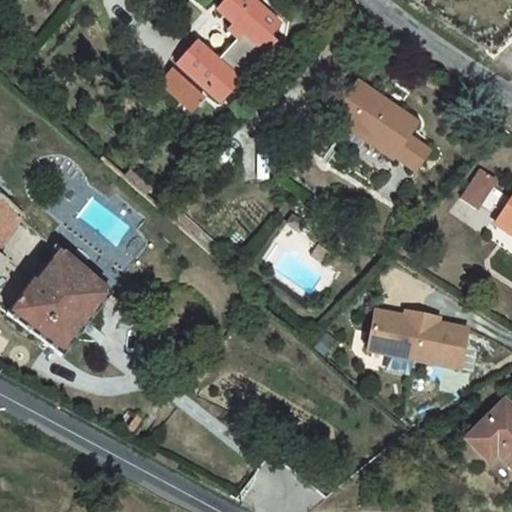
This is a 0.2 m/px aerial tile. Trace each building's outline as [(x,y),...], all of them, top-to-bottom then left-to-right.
[(239,19),(234,24),(243,33),(238,38),(217,62),(196,44),(177,65),(221,103),(276,42),(270,36),(279,26),(251,0),(227,0),(223,4),(239,19)] [(239,19),(223,4),(218,10),(234,24),(239,19)] [(243,33),(234,24),(229,30),(238,38),(243,33)] [(173,70),(161,84),(193,112),(205,98),(173,70)] [(407,137),(416,124),(358,84),(333,119),(342,126),(367,143),(392,160),(393,158),(407,137)] [(367,143),(342,126),(336,134),(339,140),(355,151),(361,152),(367,143)] [(429,152),(407,137),(393,158),(415,173),(429,152)] [(496,181),(480,170),(460,200),(476,210),(496,181)] [(129,171),(124,177),(146,196),(151,190),(129,171)] [(0,194),(0,245),(23,216),(0,194)] [(511,200),(496,225),(511,235),(511,200)] [(176,209),(169,216),(197,241),(202,234),(176,209)] [(202,234),(197,241),(211,253),(218,247),(203,233),(202,234)] [(58,242),(34,274),(39,278),(64,247),(58,242)] [(61,356),(113,290),(64,247),(39,278),(34,274),(6,312),(61,356)] [(318,247),(311,257),(323,265),(330,256),(318,247)] [(407,318),(377,311),(369,351),(413,361),(422,316),(408,313),(407,318)] [(441,320),(422,316),(413,361),(461,371),(469,331),(440,325),(441,320)] [(358,341),(344,334),(340,342),(353,350),(358,341)] [(511,409),(505,402),(468,439),(489,460),(497,453),(511,468),(511,409)]
